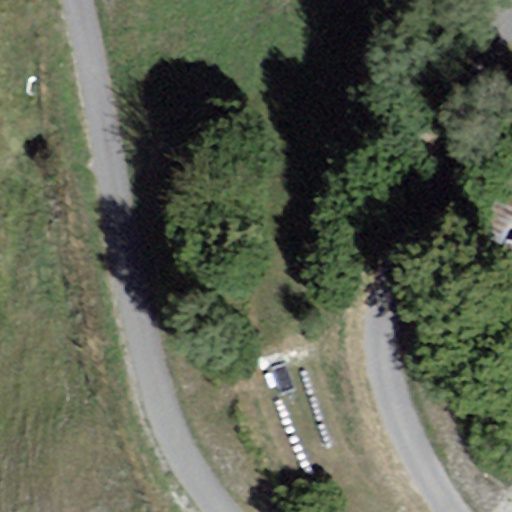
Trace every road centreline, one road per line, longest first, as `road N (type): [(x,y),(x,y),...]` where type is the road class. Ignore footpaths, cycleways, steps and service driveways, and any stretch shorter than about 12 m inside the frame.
road 1 (unclassified): [(452,511),(392,406),(380,313),(509,0)]
road 2 (unclassified): [(73,0),(153,389),(180,452),(222,511)]
